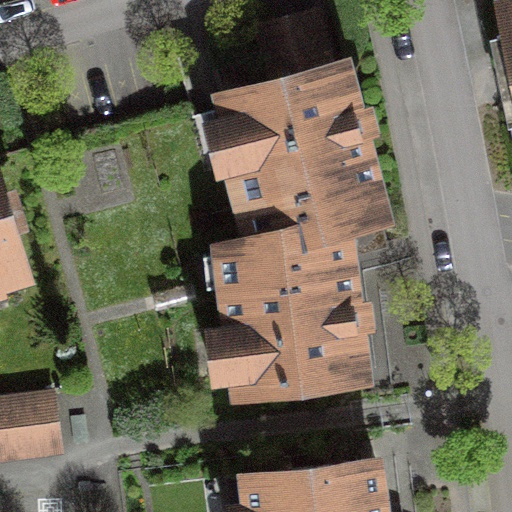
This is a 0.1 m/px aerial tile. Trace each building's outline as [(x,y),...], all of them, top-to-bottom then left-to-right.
[(511,4),(482,11),(511,153),(511,4)] [(379,230),(339,70),(205,106),(244,241),(205,249),(223,412),(356,394),(341,239),(379,230)] [(0,280),(40,268),(0,148),(0,280)] [(0,453),(61,447),(56,402),(0,408),(0,453)] [(253,511),(381,511),(374,461),(250,472),(253,511)]
